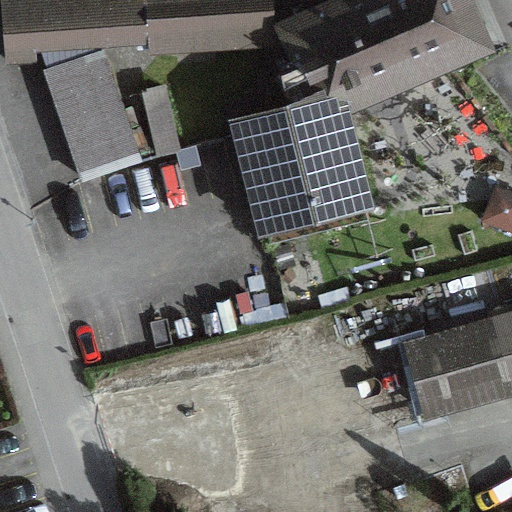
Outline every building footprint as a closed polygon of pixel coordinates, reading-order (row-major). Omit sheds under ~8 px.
[(270,29),(268,0),(3,0),(8,60),(31,58),(30,46),(270,29)] [(315,92),(235,117),(266,241),(370,215),(341,102),(479,43),(460,0),(355,0),(289,28),(315,92)] [(101,49),(46,68),(83,177),(138,159),(101,49)] [(511,313),(376,351),(396,421),(511,389),(511,313)] [(302,387),(289,338),(214,357),(228,413),(259,405),(285,511),(361,511),(366,511),(332,380),(302,387)]
